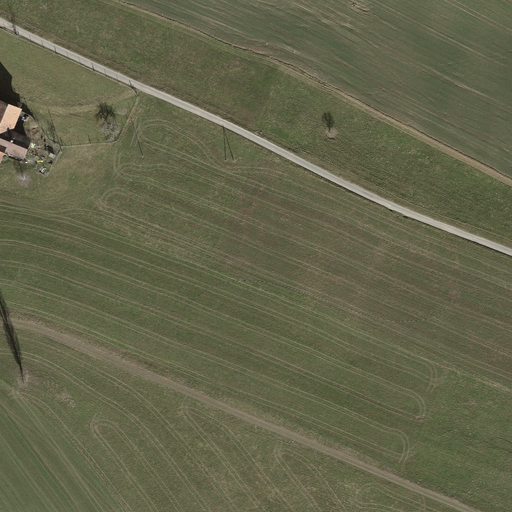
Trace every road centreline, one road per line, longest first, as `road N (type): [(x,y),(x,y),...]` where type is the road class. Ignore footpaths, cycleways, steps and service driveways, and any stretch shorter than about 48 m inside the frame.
road 1 (residential): [(0,20),(393,208),(511,254)]
road 2 (track): [(0,321),(157,375),(479,511)]
